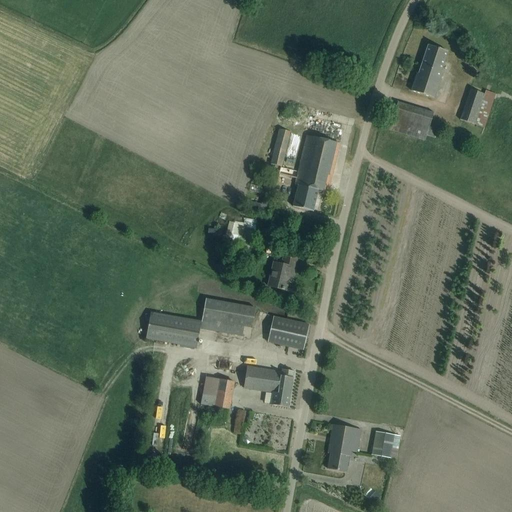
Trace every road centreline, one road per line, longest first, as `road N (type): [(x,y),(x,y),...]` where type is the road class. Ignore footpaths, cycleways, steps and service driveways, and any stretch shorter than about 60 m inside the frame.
road 1 (unclassified): [(286,511),(359,152),(398,28),(415,0)]
road 2 (track): [(319,332),(511,431)]
road 3 (track): [(359,152),(511,228)]
